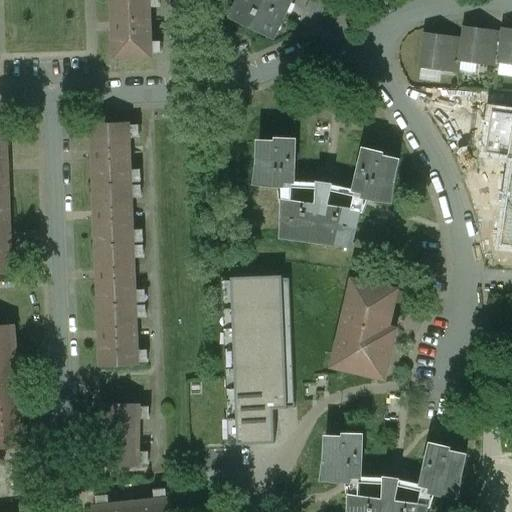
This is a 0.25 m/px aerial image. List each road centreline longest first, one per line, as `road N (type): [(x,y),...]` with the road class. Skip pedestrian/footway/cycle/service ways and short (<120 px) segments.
road 1 (residential): [(68,511),(51,94)]
road 2 (residential): [(355,31),(423,139),(465,241),(468,276),(454,354)]
road 3 (residential): [(51,94),(227,80),(355,31)]
road 4 (residential): [(355,31),(482,0)]
